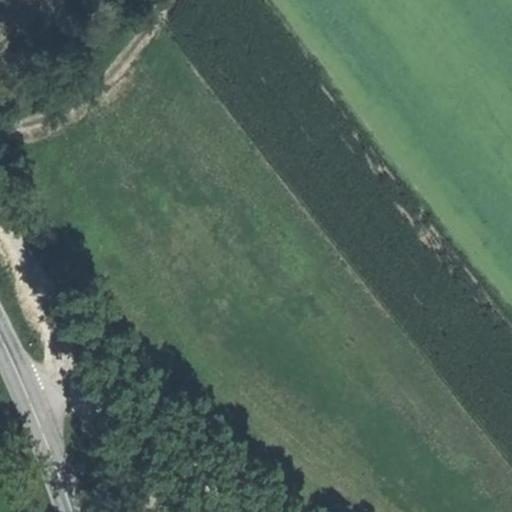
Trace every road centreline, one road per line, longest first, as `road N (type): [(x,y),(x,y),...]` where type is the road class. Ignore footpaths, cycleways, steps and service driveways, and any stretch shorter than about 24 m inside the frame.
road 1 (track): [(166,0),(89,105),(0,141)]
road 2 (track): [(263,511),(121,407),(92,406)]
road 3 (secondary): [(71,511),(0,334)]
